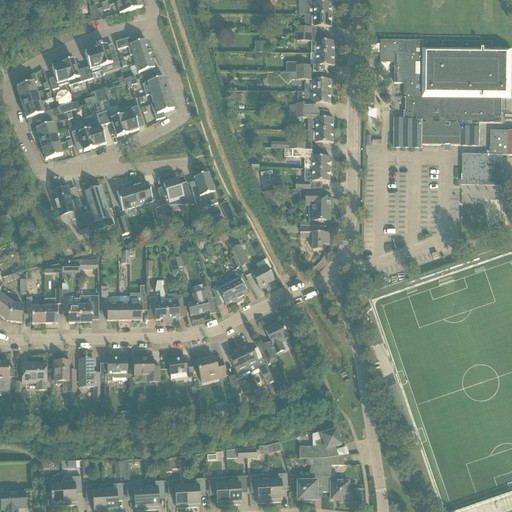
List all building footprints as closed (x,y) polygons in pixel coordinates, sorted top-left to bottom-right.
[(70,0),(73,14),(87,12),(85,0),(70,0)] [(138,0),(129,0),(116,4),(119,15),(141,8),(138,0)] [(304,16),(332,16),(332,4),(312,4),(312,0),(306,0),(306,16),(304,16)] [(408,0),(407,29),(408,30),(408,31),(409,31),(410,31),(431,32),(432,32),(433,32),(433,31),(434,30),(434,29),(434,18),(438,18),(441,19),(447,19),(450,19),(450,30),(450,31),(450,32),(451,32),(452,32),(452,33),(474,33),(475,33),(476,32),(477,31),(477,0),(408,0)] [(296,28),(296,35),(312,36),(312,28),(332,29),(332,16),(304,16),(304,19),(304,22),(306,28),(296,28)] [(133,38),(115,43),(117,51),(127,48),(130,57),(132,56),(148,51),(145,41),(135,44),(133,38)] [(511,100),(511,51),(491,51),(491,43),(441,42),(441,49),(422,49),(422,42),(380,41),(380,63),(394,64),(394,84),(404,85),(404,99),(407,99),(406,105),(502,107),(502,100),(511,100)] [(312,42),(312,55),(334,55),(334,43),(324,42),(312,42)] [(106,46),(94,50),(103,77),(101,68),(117,63),(114,52),(108,53),(106,46)] [(88,68),(82,70),(86,82),(93,80),(91,75),(101,72),(102,77),(103,77),(94,50),(94,51),(84,54),(88,68)] [(148,51),(132,56),(135,64),(151,59),(150,56),(149,52),(148,51)] [(312,67),(311,74),(324,74),(324,67),(334,67),(334,55),(312,55),(312,67)] [(151,59),(135,64),(138,74),(154,69),(151,59)] [(73,61),(62,64),(69,87),(86,82),(82,70),(77,72),(73,61)] [(54,78),(48,80),(52,92),(58,90),(58,87),(67,84),(68,87),(69,87),(62,64),(61,64),(61,65),(51,68),(54,78)] [(23,86),(16,88),(19,99),(36,94),(33,84),(36,83),(34,75),(33,75),(22,82),(23,86)] [(163,79),(142,85),(145,97),(150,96),(150,95),(167,90),(167,89),(168,89),(167,84),(165,85),(163,79)] [(331,93),(331,81),(314,81),(314,84),(306,84),(306,93),(331,93)] [(368,103),(375,103),(375,92),(377,92),(377,84),(368,84),(368,103)] [(106,90),(93,94),(94,99),(96,105),(109,101),(106,90)] [(167,90),(150,95),(150,96),(153,105),(170,100),(167,90)] [(296,105),(296,112),(311,113),(326,113),(327,113),(326,113),(324,113),(325,106),(331,106),(331,93),(306,93),(306,103),(313,103),(313,106),(311,106),(311,105),(296,105)] [(36,94),(19,99),(21,105),(22,109),(39,104),(39,103),(36,94)] [(153,105),(150,105),(151,106),(155,122),(163,119),(165,119),(164,119),(163,114),(173,111),(170,100),(153,105)] [(23,110),(21,110),(23,115),(24,114),(25,118),(26,120),(34,117),(36,123),(51,119),(49,112),(45,114),(42,103),(41,102),(39,103),(39,104),(22,109),(23,110)] [(479,147),(479,124),(502,124),(502,107),(406,105),(406,112),(404,112),(404,120),(394,120),(393,148),(422,149),(422,146),(479,147)] [(122,114),(121,114),(127,135),(128,135),(128,134),(138,131),(135,121),(141,119),(137,107),(131,109),(131,111),(122,114)] [(109,112),(102,114),(106,126),(112,124),(116,138),(127,135),(121,114),(122,114),(121,112),(120,112),(110,115),(109,112)] [(311,113),(296,112),(296,120),(311,120),(311,119),(313,120),(313,122),(308,122),(308,132),(333,132),(334,120),(327,120),(327,113),(326,113),(311,113)] [(88,126),(87,126),(88,128),(95,149),(95,148),(105,145),(100,128),(106,126),(102,114),(95,116),(98,123),(88,126)] [(42,128),(35,130),(37,136),(36,136),(37,140),(38,140),(39,141),(56,136),(58,136),(58,135),(55,124),(53,124),(51,119),(40,122),(42,128)] [(88,129),(71,134),(75,145),(80,144),(83,153),(95,149),(88,128),(88,129)] [(502,187),(503,156),(511,156),(511,131),(490,131),(490,156),(462,155),(462,182),(493,183),(493,187),(502,187)] [(293,150),(293,151),(311,151),(308,151),(308,144),(316,145),(316,144),(333,144),(333,132),(308,132),(308,144),(289,143),(289,150),(293,150)] [(56,136),(39,141),(41,150),(59,145),(56,136)] [(59,145),(41,150),(45,161),(62,156),(59,145)] [(306,170),(330,171),(330,158),(313,158),(313,151),(311,151),(293,151),(293,158),(302,158),(304,160),(304,170),(306,170)] [(330,171),(306,170),(306,183),(296,183),(296,190),(310,190),(310,184),(313,184),(313,183),(330,183),(330,171)] [(260,173),(263,190),(271,189),(269,175),(273,175),(272,171),(260,173)] [(197,192),(191,194),(195,204),(207,200),(210,207),(217,205),(214,193),(214,192),(213,193),(208,175),(208,174),(193,179),(193,180),(194,180),(197,192)] [(178,180),(162,184),(168,204),(183,199),(185,206),(192,206),(192,207),(193,206),(186,183),(179,186),(178,180)] [(147,184),(131,188),(137,207),(152,203),(147,184)] [(131,188),(116,193),(122,212),(137,207),(131,188)] [(67,189),(52,194),(59,217),(73,213),(76,222),(71,223),(80,236),(89,233),(78,200),(71,202),(67,189)] [(100,189),(85,193),(91,214),(94,224),(109,219),(107,211),(103,197),(104,197),(104,196),(102,196),(100,189)] [(161,190),(157,191),(161,206),(166,204),(161,190)] [(262,193),(270,207),(280,207),(280,192),(262,193)] [(323,200),(324,192),(306,192),(306,206),(313,206),(313,222),(330,222),(330,209),(333,209),(333,201),(323,200)] [(226,202),(219,205),(223,213),(230,210),(226,202)] [(162,207),(154,210),(159,227),(167,225),(162,207)] [(0,216),(0,219),(6,235),(15,231),(9,213),(0,216)] [(123,218),(116,220),(121,236),(128,234),(123,218)] [(321,234),(322,227),(300,227),(300,239),(313,239),(313,252),(324,252),(324,246),(329,246),(329,234),(321,234)] [(203,244),(205,249),(211,263),(217,260),(210,246),(208,242),(203,244)] [(231,251),(232,252),(240,268),(248,264),(239,247),(231,251)] [(240,268),(232,252),(230,254),(229,255),(230,257),(228,258),(230,260),(229,260),(234,271),(240,268)] [(120,265),(128,265),(129,253),(120,253),(120,265)] [(176,259),(176,261),(178,272),(184,271),(182,258),(176,259)] [(61,264),(61,265),(61,274),(77,274),(79,274),(79,270),(79,261),(61,264)] [(179,274),(178,272),(176,261),(170,262),(173,275),(179,274)] [(251,274),(255,282),(259,291),(263,289),(262,287),(273,282),(265,267),(258,271),(256,267),(249,271),(251,274)] [(3,279),(5,284),(18,280),(16,274),(3,279)] [(226,277),(225,280),(237,304),(242,302),(240,299),(247,296),(245,293),(249,291),(241,276),(237,278),(236,275),(232,274),(226,277)] [(237,304),(225,280),(223,280),(221,281),(220,281),(219,281),(217,283),(216,283),(216,284),(214,286),(216,289),(212,291),(215,298),(219,296),(225,307),(231,304),(232,306),(237,304)] [(167,323),(165,296),(164,296),(162,288),(164,288),(163,282),(160,282),(156,282),(154,293),(159,292),(160,298),(160,304),(155,305),(155,299),(148,299),(149,311),(154,311),(155,322),(162,321),(162,324),(167,323)] [(139,294),(129,294),(129,297),(129,304),(130,322),(141,322),(141,311),(146,311),(146,287),(139,287),(139,294)] [(193,303),(187,305),(190,317),(209,312),(207,306),(213,304),(211,294),(209,287),(202,289),(203,293),(191,296),(193,303)] [(118,322),(118,304),(118,298),(108,298),(108,288),(101,288),(101,315),(106,315),(106,322),(118,322)] [(55,300),(44,300),(44,308),(44,325),(57,325),(57,315),(57,308),(57,306),(62,306),(61,291),(55,291),(55,300)] [(67,291),(61,291),(62,306),(67,305),(67,307),(67,315),(68,325),(79,324),(79,307),(79,300),(73,300),(73,298),(67,298),(67,291)] [(175,295),(165,296),(167,323),(172,323),(172,320),(179,320),(178,309),(182,308),(181,297),(175,297),(175,295)] [(129,297),(118,298),(118,304),(118,322),(130,322),(129,304),(129,297)] [(85,298),(79,298),(79,300),(79,307),(79,324),(91,324),(91,308),(98,308),(98,298),(85,298)] [(0,307),(0,318),(6,323),(13,305),(6,300),(0,307)] [(13,305),(6,323),(21,324),(23,306),(13,305)] [(44,308),(31,308),(31,315),(31,325),(44,325),(44,308)] [(265,331),(269,340),(274,351),(280,348),(277,341),(287,337),(279,322),(272,325),(273,327),(265,331)] [(258,348),(267,366),(276,362),(267,344),(258,348)] [(238,351),(247,369),(252,366),(253,368),(257,370),(265,385),(273,381),(263,361),(258,363),(249,345),(238,351)] [(250,374),(247,369),(238,351),(227,356),(239,380),(250,374)] [(107,376),(100,376),(100,403),(108,403),(108,388),(105,388),(105,382),(126,382),(126,379),(129,379),(129,374),(127,374),(126,360),(124,360),(124,357),(119,358),(119,360),(106,360),(107,376)] [(196,362),(198,372),(201,384),(225,378),(221,361),(214,363),(213,358),(196,362)] [(100,403),(100,376),(100,374),(93,374),(93,360),(86,360),(86,359),(84,359),(84,361),(78,361),(78,371),(79,390),(93,389),(94,404),(100,403)] [(160,384),(160,368),(152,368),(152,359),(149,359),(149,360),(133,361),(134,377),(145,377),(146,384),(160,384)] [(186,374),(186,378),(193,377),(191,363),(185,364),(185,359),(168,362),(170,376),(186,374)] [(0,388),(9,388),(9,363),(0,363),(0,388)] [(76,372),(69,372),(69,363),(53,363),(54,373),(54,383),(63,383),(67,383),(67,394),(76,393),(76,388),(76,372)] [(36,391),(46,391),(46,376),(46,366),(29,366),(29,364),(22,364),(22,385),(35,385),(36,391)] [(228,378),(232,396),(238,394),(233,377),(228,378)] [(272,384),(267,387),(271,396),(277,393),(272,384)] [(398,386),(387,389),(401,436),(412,433),(398,386)] [(233,404),(225,406),(227,416),(236,414),(235,414),(233,404)] [(299,460),(313,460),(322,460),(338,458),(335,448),(340,446),(336,431),(320,436),(322,441),(314,443),(316,448),(299,448),(299,460)] [(256,459),(255,450),(246,451),(246,460),(256,459)] [(246,460),(246,451),(237,451),(237,460),(246,460)] [(343,467),(343,457),(338,458),(322,460),(322,467),(343,467)] [(322,460),(313,460),(313,480),(307,480),(307,483),(297,483),(297,487),(296,487),(297,487),(296,487),(294,495),(295,496),(295,495),(297,495),(297,501),(301,501),(301,502),(301,503),(311,505),(311,504),(311,501),(315,501),(315,485),(321,485),(322,485),(322,476),(322,467),(322,460)] [(79,469),(78,461),(67,462),(67,471),(74,470),(74,469),(79,469)] [(275,482),(268,482),(270,504),(280,504),(280,501),(281,500),(281,489),(287,488),(286,475),(276,476),(275,482)] [(259,477),(249,477),(250,491),(257,490),(257,502),(259,502),(259,505),(270,504),(268,482),(268,476),(259,477)] [(348,492),(348,483),(336,483),(333,476),(322,476),(322,485),(321,485),(321,493),(322,493),(322,494),(330,494),(330,501),(339,501),(339,503),(350,503),(350,492),(348,492)] [(62,479),(62,485),(63,507),(74,506),(74,503),(75,503),(74,492),(81,491),(80,478),(62,479)] [(228,507),(227,485),(227,478),(208,480),(209,493),(216,493),(216,504),(218,504),(218,507),(228,507)] [(235,478),(227,479),(227,485),(228,507),(239,506),(239,503),(240,503),(239,491),(246,491),(245,478),(235,478)] [(63,507),(62,485),(55,485),(53,480),(43,480),(44,493),(50,493),(51,505),(53,505),(53,508),(63,507)] [(193,487),(186,487),(187,509),(198,509),(198,506),(199,505),(198,494),(205,493),(204,480),(194,481),(193,487)] [(187,509),(186,487),(179,488),(177,482),(167,482),(168,496),(174,495),(175,507),(176,507),(177,510),(187,509)] [(153,483),(145,484),(145,490),(146,511),(157,511),(157,508),(158,508),(157,496),(164,496),(163,483),(153,483)] [(136,484),(126,485),(127,498),(133,498),(134,509),(135,509),(135,511),(141,511),(146,511),(145,490),(138,490),(136,485),(136,484)] [(112,486),(103,486),(104,492),(104,511),(115,511),(116,511),(117,510),(116,499),(123,498),(122,485),(112,486)] [(95,487),(85,487),(86,500),(92,500),(93,511),(94,511),(104,511),(104,492),(103,486),(95,487)] [(17,511),(17,510),(26,510),(25,493),(0,494),(0,497),(1,511),(4,511),(17,511)]
